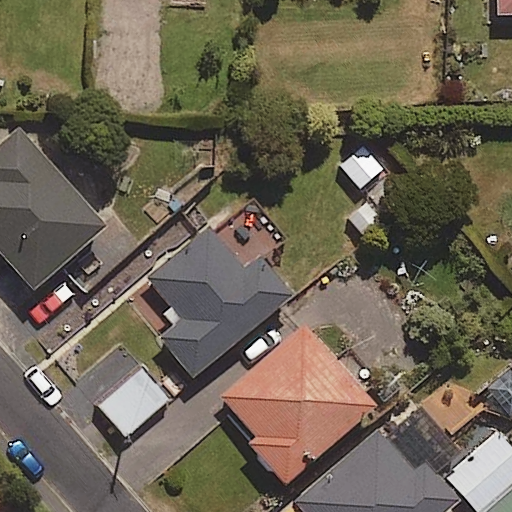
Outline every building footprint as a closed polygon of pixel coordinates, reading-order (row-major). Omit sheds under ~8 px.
[(511,0),(495,0),(496,18),(511,18),(511,0)] [(0,249),(35,291),(107,229),(22,128),(0,146),(0,249)] [(246,270),(211,227),(147,280),(174,312),(154,328),(195,378),(294,297),(261,257),(246,270)] [(300,330),(216,402),(255,447),(249,452),(281,490),(371,413),(300,330)] [(167,402),(140,371),(99,408),(126,438),(167,402)] [(449,511),(457,506),(433,477),(454,460),(410,407),(293,505),(299,511),(449,511)] [(511,511),(511,447),(498,432),(450,475),(483,511),(482,511),(511,511)]
